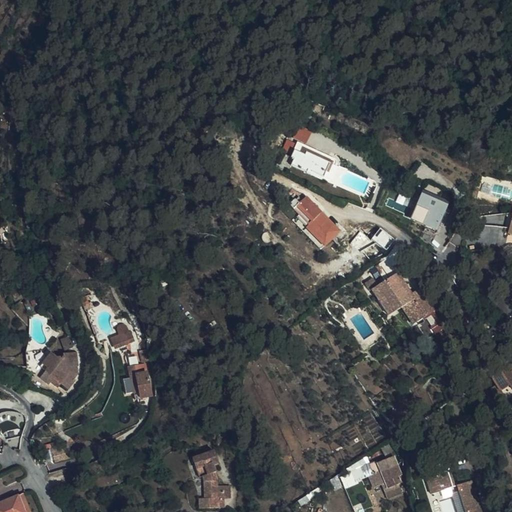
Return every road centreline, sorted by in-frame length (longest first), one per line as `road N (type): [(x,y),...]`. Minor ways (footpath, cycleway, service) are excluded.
road 1 (residential): [(508,310),(385,223),(338,212),(298,188)]
road 2 (residential): [(54,511),(27,453),(28,408),(0,386)]
